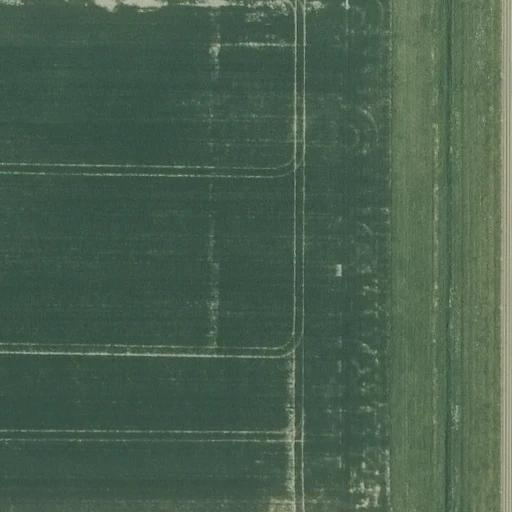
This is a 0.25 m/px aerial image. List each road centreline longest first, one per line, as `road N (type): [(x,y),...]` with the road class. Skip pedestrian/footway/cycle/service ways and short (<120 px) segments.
road 1 (track): [(424,511),(427,0)]
road 2 (track): [(466,511),(466,0)]
